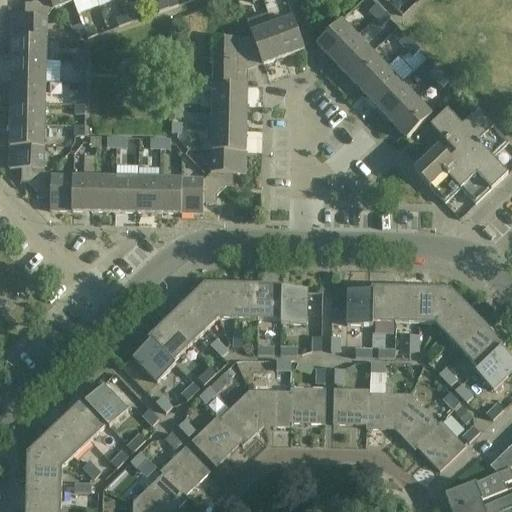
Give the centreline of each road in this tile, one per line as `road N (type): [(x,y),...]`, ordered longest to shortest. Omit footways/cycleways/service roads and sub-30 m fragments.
road 1 (residential): [(115,310),(165,265),(213,242),(457,251),(511,297)]
road 2 (residential): [(427,511),(399,469),(363,450),(260,453),(222,484),(207,511)]
road 3 (residential): [(115,310),(0,192)]
road 4 (residential): [(0,418),(115,310)]
